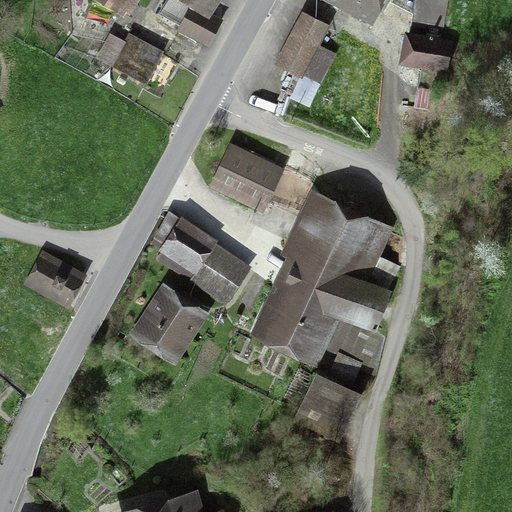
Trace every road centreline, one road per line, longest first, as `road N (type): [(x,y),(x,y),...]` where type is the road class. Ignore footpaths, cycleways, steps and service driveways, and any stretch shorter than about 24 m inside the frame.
road 1 (tertiary): [(207,100),(376,171),(410,215),(414,267),(373,420),(363,511)]
road 2 (tertiary): [(207,100),(48,391),(1,511)]
